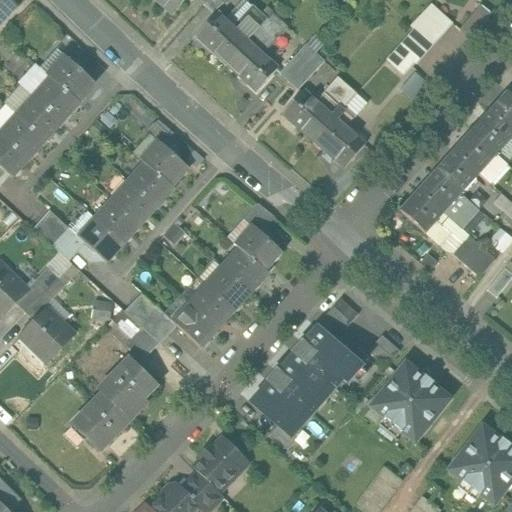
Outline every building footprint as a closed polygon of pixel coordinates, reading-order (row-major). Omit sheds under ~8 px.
[(0,0),(0,26),(17,8),(8,0),(0,0)] [(184,0),(156,0),(171,14),(184,0)] [(209,0),(203,6),(213,15),(226,0),(209,0)] [(433,6),(414,26),(417,29),(415,30),(431,46),(452,25),(433,6)] [(470,36),(490,14),(480,6),(461,27),(470,36)] [(235,28),(218,13),(197,37),(227,65),(268,21),(253,8),(235,28)] [(268,21),(227,65),(257,93),(279,69),(264,55),(289,28),(274,15),(268,21)] [(431,46),(415,30),(397,49),(413,64),(431,46)] [(306,46),(280,75),(289,83),(315,54),(306,46)] [(315,54),(289,83),(298,91),(324,62),(315,54)] [(76,59),(72,64),(63,56),(63,57),(66,60),(50,77),(46,74),(46,75),(79,105),(80,104),(78,103),(95,84),(82,73),(86,68),(76,59)] [(413,100),(429,86),(417,72),(401,87),(413,100)] [(79,105),(46,75),(53,81),(37,99),(34,96),(33,96),(63,123),(79,105)] [(317,102),(304,91),(283,115),(313,142),(335,118),(336,119),(357,96),(337,79),(317,102)] [(511,97),(507,93),(489,113),(511,133),(511,97)] [(63,123),(33,96),(33,97),(36,100),(20,117),(17,114),(16,115),(46,141),(63,123)] [(511,138),(511,133),(489,113),(472,133),(497,155),(511,138)] [(46,141),(16,115),(19,118),(3,136),(0,132),(0,133),(29,160),(46,141)] [(336,119),(335,118),(313,142),(344,169),(365,145),(336,119)] [(174,140),(156,123),(147,133),(156,141),(157,141),(165,148),(169,144),(170,144),(174,140)] [(29,160),(0,133),(0,134),(3,137),(0,139),(0,168),(9,176),(12,179),(29,160)] [(497,155),(472,133),(454,152),(479,175),(497,155)] [(169,144),(165,148),(157,141),(156,141),(140,160),(173,189),(172,188),(188,169),(176,158),(180,153),(170,144),(169,144)] [(479,175),(454,152),(436,172),(462,195),(479,175)] [(139,160),(143,163),(127,181),(156,208),(173,189),(140,160),(139,160)] [(0,186),(9,176),(0,168),(0,186)] [(462,195),(436,172),(419,192),(444,214),(462,195)] [(156,208),(127,181),(111,200),(140,226),(156,208)] [(444,214),(419,192),(400,212),(426,234),(444,214)] [(511,204),(502,196),(495,205),(511,219),(511,204)] [(140,226),(111,200),(94,218),(123,245),(140,226)] [(275,219),(258,205),(244,221),(250,227),(251,226),(260,234),(264,229),(265,230),(275,219)] [(50,212),(34,230),(69,263),(77,254),(59,237),(68,228),(50,212)] [(123,245),(94,218),(78,237),(68,228),(59,237),(77,254),(89,265),(106,264),(123,245)] [(265,230),(264,229),(260,234),(251,226),(250,227),(234,245),(267,275),(268,274),(266,273),(283,255),(270,243),(274,239),(265,230)] [(503,253),(511,240),(511,237),(499,228),(489,242),(503,253)] [(495,261),(466,236),(451,254),(480,280),(495,261)] [(267,275),(234,245),(237,248),(222,266),(251,293),(267,275)] [(27,290),(0,264),(1,263),(0,261),(0,317),(1,318),(0,318),(0,320),(0,321),(16,304),(28,291),(27,290)] [(251,293),(222,266),(204,285),(234,312),(251,293)] [(511,275),(505,269),(488,291),(497,299),(511,279),(511,275)] [(234,312),(204,285),(188,303),(217,330),(234,312)] [(32,286),(27,290),(28,291),(16,304),(25,314),(42,296),(32,286)] [(171,322),(142,295),(125,313),(142,329),(160,344),(173,331),(177,327),(171,322)] [(42,296),(25,314),(35,323),(48,309),(49,310),(53,306),(42,296)] [(359,315),(341,299),(333,307),(351,323),(359,315)] [(217,330),(188,303),(171,322),(200,349),(217,330)] [(351,323),(333,307),(326,315),(344,331),(351,323)] [(49,310),(48,309),(35,323),(19,339),(20,340),(24,336),(48,361),(45,364),(46,365),(76,334),(75,333),(73,335),(49,310)] [(160,344),(142,329),(126,346),(142,362),(160,344)] [(350,357),(318,329),(304,345),(302,344),(294,353),(295,355),(296,354),(332,386),(332,387),(336,391),(342,383),(346,386),(362,368),(350,357)] [(400,352),(382,336),(375,344),(393,360),(400,352)] [(393,360),(375,344),(368,352),(386,368),(393,360)] [(375,365),(357,349),(350,357),(362,368),(368,373),(375,365)] [(332,386),(296,354),(295,355),(278,374),(277,373),(268,382),(270,384),(252,404),(277,427),(288,436),(296,427),(300,431),(329,398),(325,394),(332,387),(332,386)] [(130,360),(99,392),(103,395),(104,394),(128,417),(157,387),(130,360)] [(424,379),(406,365),(391,382),(384,390),(385,390),(371,408),(415,444),(430,426),(430,427),(437,419),(436,418),(450,400),(432,386),(434,384),(425,377),(424,379)] [(128,417),(104,394),(103,395),(73,425),(100,452),(131,421),(128,417)] [(288,436),(277,427),(270,435),(288,451),(295,443),(288,436)] [(511,450),(510,448),(511,446),(503,440),(501,442),(483,428),(469,446),(467,445),(461,452),(463,454),(449,472),(494,507),(508,488),(510,490),(511,487),(511,450)] [(248,463),(224,439),(214,449),(210,445),(198,456),(202,461),(194,469),(198,473),(222,497),(218,493),(228,483),(224,480),(232,472),(236,475),(248,463)] [(384,468),(355,506),(362,511),(380,511),(403,482),(384,468)] [(163,497),(150,510),(152,511),(193,511),(197,508),(201,511),(207,511),(222,497),(198,473),(182,490),(178,485),(176,487),(168,487),(163,492),(163,497)] [(7,511),(18,501),(0,482),(0,505),(6,511),(7,511)] [(440,511),(441,511),(422,497),(415,507),(421,511),(440,511)]
